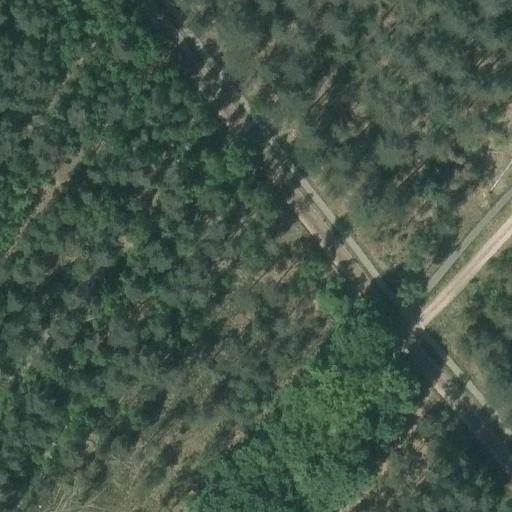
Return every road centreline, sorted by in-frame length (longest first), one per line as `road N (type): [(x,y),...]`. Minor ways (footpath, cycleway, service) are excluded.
road 1 (track): [(144,0),(284,198),(511,477)]
road 2 (track): [(511,226),(398,342),(256,511)]
